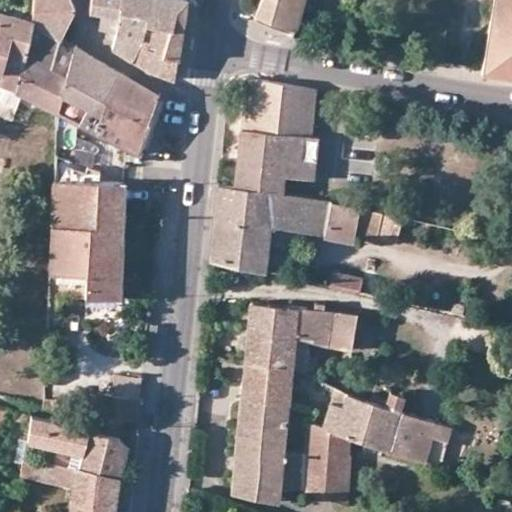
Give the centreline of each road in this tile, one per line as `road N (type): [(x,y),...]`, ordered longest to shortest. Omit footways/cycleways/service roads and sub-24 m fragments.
road 1 (secondary): [(204,106),(159,511)]
road 2 (tertiary): [(213,46),(511,104)]
road 3 (residential): [(204,106),(84,39),(80,0)]
